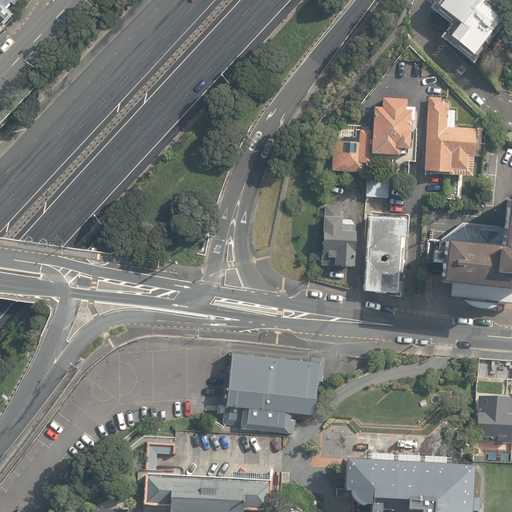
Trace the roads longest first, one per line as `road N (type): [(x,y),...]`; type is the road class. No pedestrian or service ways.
road 1 (motorway): [(258,0),(0,284)]
road 2 (motorway): [(0,212),(198,0)]
road 3 (motorway): [(265,321),(227,326),(137,316),(99,323),(28,400)]
road 4 (motorway): [(0,176),(195,0)]
road 5 (motorway): [(278,112),(241,247),(251,280),(281,303)]
road 6 (secondary): [(14,254),(206,290)]
road 7 (motorway): [(278,112),(240,174),(206,290)]
road 8 (secondary): [(409,328),(265,321)]
road 9 (motorway): [(360,0),(278,112)]
road 10 (secondary): [(281,303),(409,328)]
